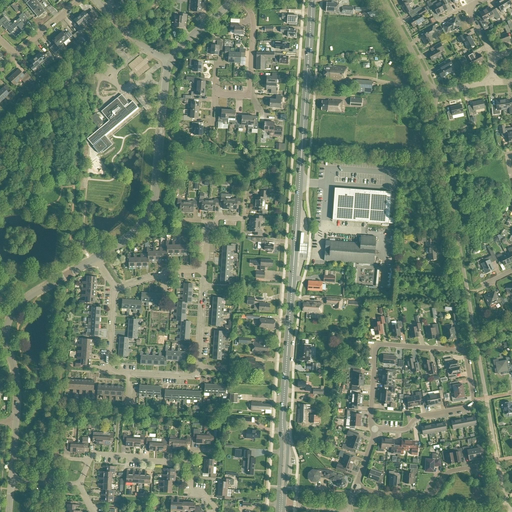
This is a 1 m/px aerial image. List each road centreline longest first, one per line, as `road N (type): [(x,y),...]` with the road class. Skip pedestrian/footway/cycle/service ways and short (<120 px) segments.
road 1 (unclassified): [(511,510),(501,488),(437,93)]
road 2 (secondary): [(282,416),(311,0)]
road 3 (residential): [(371,422),(375,344),(462,351),(469,406),(381,428)]
road 4 (unclassified): [(94,258),(131,235),(150,210),(169,62)]
road 5 (unclassified): [(16,422),(9,319),(34,293),(94,258)]
road 6 (residential): [(128,373),(198,372),(204,270)]
road 7 (residential): [(356,486),(431,495),(446,475),(474,466)]
